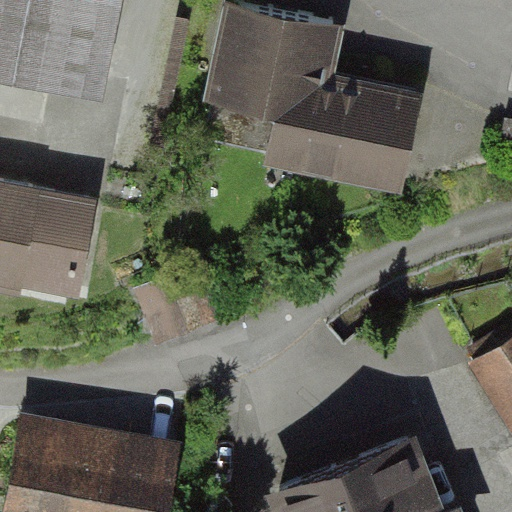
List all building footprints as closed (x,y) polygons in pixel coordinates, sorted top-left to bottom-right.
[(114,0),(0,0),(0,76),(97,95),(114,0)] [(336,6),(306,0),(224,0),(203,112),(311,133),(336,6)] [(394,166),(412,70),(331,55),(312,150),(394,166)] [(89,208),(0,191),(0,286),(73,300),(89,208)] [(511,341),(465,372),(511,443),(511,341)] [(159,511),(171,438),(18,415),(3,511),(159,511)] [(436,511),(406,441),(267,498),(273,511),(436,511)]
